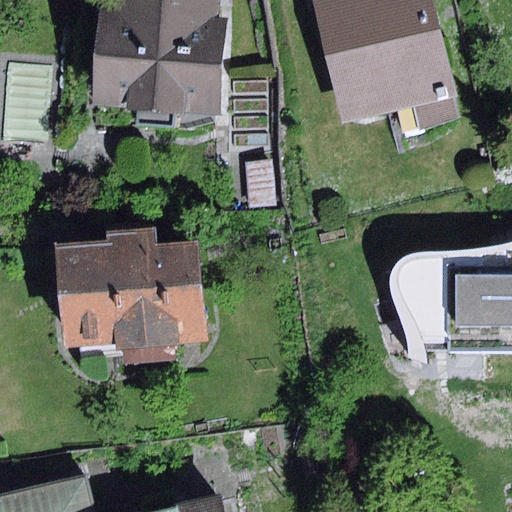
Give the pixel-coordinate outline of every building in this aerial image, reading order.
[(173,111),(217,114),(224,0),(120,0),(120,7),(96,6),(90,105),(137,108),(136,124),(172,126),(173,111)] [(433,0),(311,0),(341,122),(415,105),(454,95),(456,95),(433,0)] [(454,95),(415,105),(422,131),(461,120),(454,95)] [(106,244),(56,248),(64,349),(120,345),(121,363),(176,359),(174,338),(208,336),(201,238),(155,241),(154,227),(105,230),(106,244)] [(511,350),(511,274),(479,275),(478,254),(411,255),(403,258),(392,270),(389,277),(388,284),(389,294),(406,339),(408,356),(425,362),(426,354),(426,345),(446,345),(446,352),(511,350)] [(41,352),(0,361),(0,441),(59,428),(41,352)] [(220,511),(218,500),(166,511),(94,511),(87,479),(0,498),(0,511),(220,511)]
